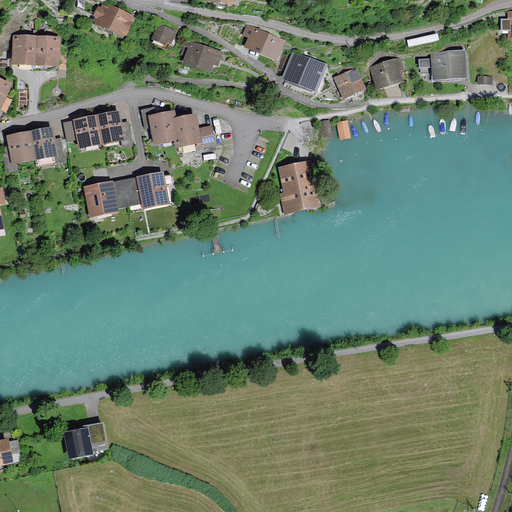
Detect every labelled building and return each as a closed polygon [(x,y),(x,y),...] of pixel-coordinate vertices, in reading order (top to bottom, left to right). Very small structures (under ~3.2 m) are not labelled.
[(95,26),(122,38),(131,19),(104,6),(95,26)] [(511,16),(509,16),(509,21),(502,21),(502,31),(511,31),(511,36),(511,16)] [(154,38),(169,44),(174,33),(159,26),(154,38)] [(253,38),(249,46),(274,57),(281,41),(279,40),(281,34),(277,31),(260,27),(259,31),(249,27),(246,35),(253,38)] [(26,63),(25,68),(35,69),(37,40),(16,39),(15,62),(26,63)] [(56,64),(57,41),(37,40),(35,69),(45,69),(46,64),(56,64)] [(216,64),(217,59),(218,60),(220,54),(199,47),(200,43),(194,41),(193,43),(187,40),(182,54),(189,57),(186,63),(208,71),(211,63),(216,64)] [(328,66),(292,52),(281,80),(316,95),(328,66)] [(435,72),(435,78),(463,77),(462,55),(434,57),(434,60),(419,61),(420,74),(435,72)] [(373,69),(379,88),(399,82),(394,63),(373,69)] [(339,87),(344,98),(365,89),(356,71),(340,78),(339,78),(342,86),(339,87)] [(215,90),(213,100),(242,106),(244,96),(215,90)] [(156,142),(176,138),(172,115),(155,119),(153,110),(142,112),(145,128),(153,127),(156,142)] [(119,126),(117,115),(97,119),(101,142),(121,138),(123,146),(132,145),(127,124),(119,126)] [(79,139),(81,146),(101,142),(97,119),(76,123),(77,124),(65,127),(68,141),(79,139)] [(193,119),(173,123),(178,145),(197,141),(198,147),(214,144),(210,128),(196,131),(193,119)] [(329,122),(320,123),(322,139),(331,138),(329,122)] [(347,122),(337,124),(340,140),(350,138),(347,122)] [(52,142),(50,132),(30,135),(34,158),(37,157),(38,165),(53,162),(51,155),(54,154),(56,163),(65,161),(61,140),(52,142)] [(16,170),(14,162),(34,158),(30,135),(10,139),(12,149),(3,151),(7,172),(16,170)] [(289,203),(291,212),(316,206),(307,165),(282,170),(287,194),(282,195),(284,204),(289,203)] [(161,176),(139,180),(144,207),(166,202),(161,176)] [(88,190),(92,214),(114,210),(110,186),(88,190)] [(78,430),(61,433),(66,463),(93,458),(92,454),(109,451),(103,422),(78,427),(78,430)] [(8,442),(7,440),(0,441),(0,467),(13,465),(11,457),(21,455),(18,440),(8,442)]
